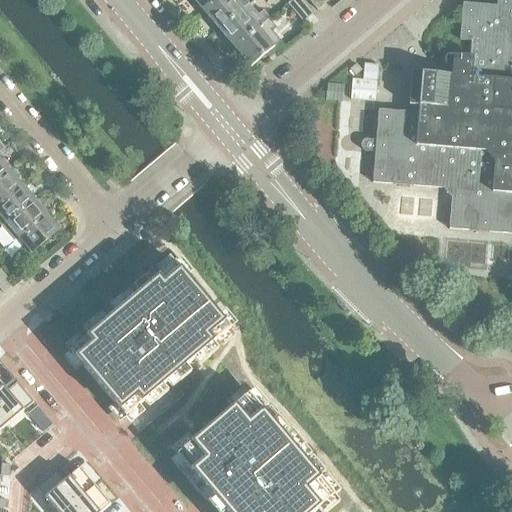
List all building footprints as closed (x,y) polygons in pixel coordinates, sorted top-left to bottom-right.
[(192,0),(203,13),(218,0),(192,0)] [(242,9),(234,0),(218,0),(203,13),(218,30),(242,9)] [(312,15),(300,0),(292,0),(287,4),(303,23),(312,15)] [(323,0),(308,0),(317,11),(326,3),(323,0)] [(511,0),(496,0),(496,6),(462,3),(459,41),(471,42),(469,57),(450,55),(448,55),(447,55),(446,56),(445,57),(444,58),(444,59),(444,60),(444,61),(444,62),(444,63),(445,64),(446,66),(447,67),(448,67),(449,67),(452,68),(451,76),(421,74),(418,104),(408,112),(378,110),(375,140),(366,140),(365,140),(363,141),(362,142),(361,143),(361,144),(360,145),(360,146),(360,147),(361,148),(361,149),(362,150),(362,151),(364,152),(365,153),(374,153),(372,183),(442,189),(450,199),(448,229),(511,234),(511,0)] [(242,9),(218,30),(234,49),(269,20),(270,19),(263,11),(258,15),(249,4),(242,9)] [(276,28),(269,20),(234,49),(250,67),(264,55),(278,43),(279,42),(271,32),(276,28)] [(278,43),(264,55),(271,62),(284,50),(278,43)] [(361,71),(356,65),(350,70),(355,76),(361,71)] [(344,87),(328,85),(327,101),(342,102),(344,87)] [(0,175),(9,169),(0,158),(0,175)] [(0,201),(21,184),(9,169),(0,175),(0,201)] [(34,199),(21,184),(0,201),(0,220),(4,224),(34,199)] [(34,199),(4,224),(0,227),(0,229),(12,244),(47,214),(34,199)] [(47,214),(12,244),(10,245),(3,252),(8,259),(15,251),(22,246),(29,255),(60,229),(47,214)] [(118,311),(70,352),(126,418),(136,410),(137,409),(144,418),(150,425),(171,450),(176,456),(207,492),(218,506),(223,511),(347,511),(340,503),(334,497),(248,395),(243,389),(209,348),(231,329),(175,263),(132,299),(118,311)] [(0,270),(0,289),(3,293),(12,285),(0,270)] [(0,422),(5,428),(34,403),(22,389),(17,383),(7,392),(4,388),(0,383),(0,422)] [(45,433),(54,426),(48,419),(39,427),(45,433)] [(2,465),(0,477),(9,477),(10,465),(2,465)] [(56,472),(36,489),(55,511),(65,511),(95,488),(80,469),(64,482),(56,472)] [(95,488),(65,511),(103,511),(110,506),(95,488)]
